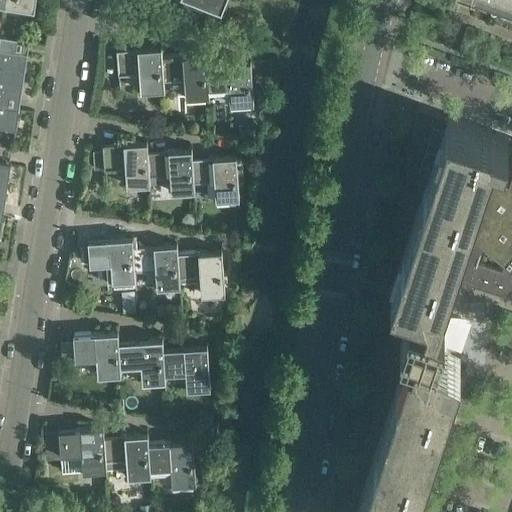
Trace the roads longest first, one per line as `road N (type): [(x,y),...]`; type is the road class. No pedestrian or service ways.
road 1 (residential): [(0,509),(79,0)]
road 2 (tertiary): [(296,511),(373,53)]
road 3 (residential): [(511,104),(373,53)]
